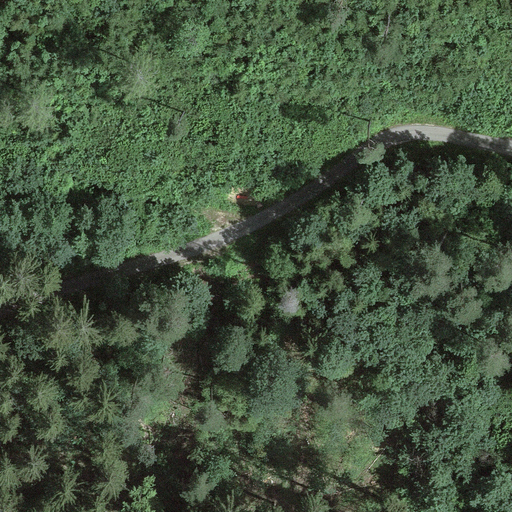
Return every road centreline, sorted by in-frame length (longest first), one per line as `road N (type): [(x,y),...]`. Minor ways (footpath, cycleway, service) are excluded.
road 1 (residential): [(511,147),(415,129),(396,133),(277,211),(0,307)]
road 2 (track): [(0,132),(116,190),(244,223)]
